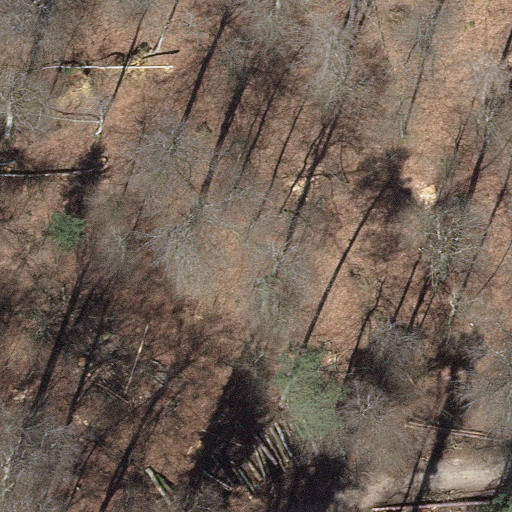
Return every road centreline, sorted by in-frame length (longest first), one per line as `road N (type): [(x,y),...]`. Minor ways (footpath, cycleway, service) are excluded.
road 1 (track): [(511,458),(461,455),(309,511)]
road 2 (track): [(347,497),(413,423),(511,369)]
